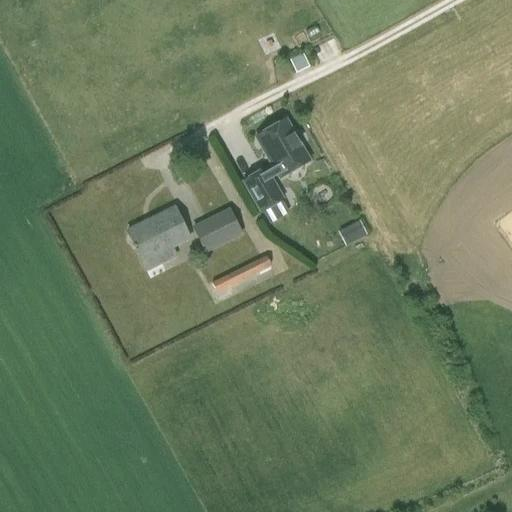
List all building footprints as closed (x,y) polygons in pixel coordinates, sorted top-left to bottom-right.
[(267,171),(266,168),(241,182),(259,214),(284,200),(271,178),(276,175),(279,179),(309,161),(286,120),(255,137),(273,168),(267,171)] [(141,263),(152,258),(156,266),(172,258),(168,250),(189,239),(174,208),(126,231),(141,263)] [(204,255),(242,236),(228,208),(190,228),(204,255)] [(356,223),(337,234),(343,244),(362,233),(356,223)] [(266,257),(211,283),(216,293),(270,266),(266,257)]
